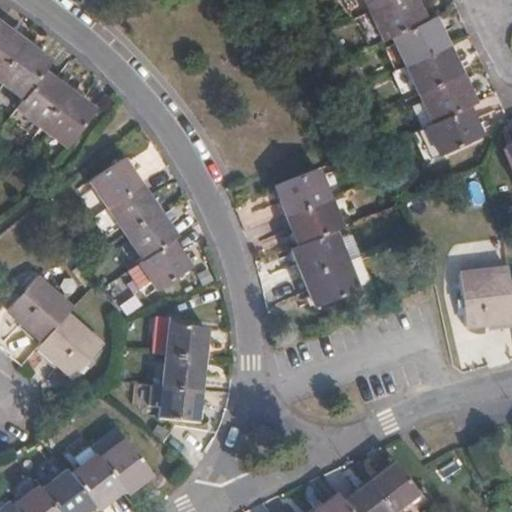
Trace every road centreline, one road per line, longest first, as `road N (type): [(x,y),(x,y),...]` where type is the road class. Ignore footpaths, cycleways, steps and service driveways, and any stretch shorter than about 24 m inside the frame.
road 1 (residential): [(32,0),(84,37),(142,101),(183,165),(235,272),(253,412)]
road 2 (residential): [(316,451),(470,386),(511,377)]
